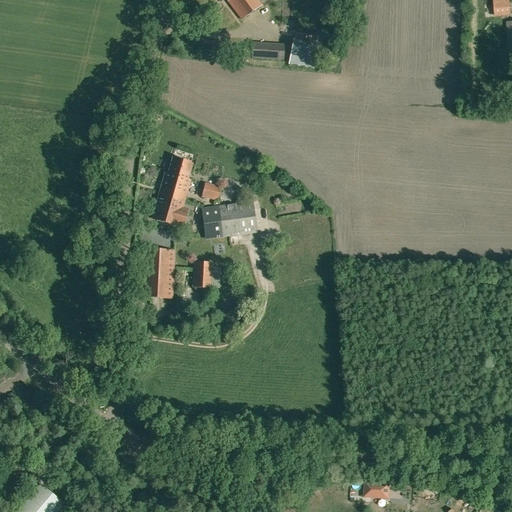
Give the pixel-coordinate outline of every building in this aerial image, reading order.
[(227,0),(243,20),(262,5),(258,0),(227,0)] [(511,15),(510,1),(493,2),(495,16),(511,15)] [(198,43),(201,44),(200,49),(219,52),(220,42),(199,39),(198,43)] [(253,43),(252,59),(284,61),(284,45),(253,43)] [(248,63),(249,48),(232,47),(231,61),(248,63)] [(158,194),(185,202),(191,180),(188,179),(193,163),(172,157),(167,172),(165,172),(158,194)] [(205,183),(202,197),(217,201),(221,187),(205,183)] [(158,194),(151,218),(183,228),(189,208),(183,206),(185,202),(158,194)] [(252,201),(218,206),(222,238),(257,233),(252,201)] [(222,238),(218,206),(201,208),(205,240),(222,238)] [(175,251),(143,250),(140,298),(172,299),(175,251)] [(193,262),(192,288),(212,289),(213,263),(193,262)] [(365,483),(364,497),(388,498),(389,484),(365,483)] [(57,511),(64,504),(41,484),(16,511),(57,511)]
